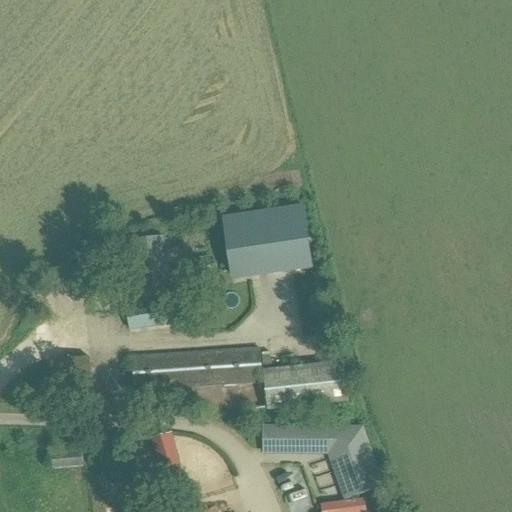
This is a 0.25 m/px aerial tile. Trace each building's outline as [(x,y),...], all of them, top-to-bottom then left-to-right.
[(303,208),(225,220),(232,277),(312,265),(303,208)] [(165,237),(133,241),(139,281),(171,276),(165,237)] [(210,258),(184,262),(187,281),(213,278),(210,258)] [(185,298),(127,307),(130,331),(189,322),(185,298)] [(319,303),(308,306),(315,330),(326,327),(319,303)] [(262,347),(133,356),(136,391),(266,382),(264,370),(265,370),(262,347)] [(90,357),(48,362),(54,408),(97,404),(90,357)] [(264,370),(266,382),(269,410),(350,401),(347,361),(265,370),(264,370)] [(385,489),(363,429),(263,430),(263,455),(331,454),(348,502),(385,489)] [(175,433),(154,438),(164,477),(185,472),(175,433)] [(185,472),(164,477),(172,508),(192,502),(185,472)] [(365,511),(364,501),(323,506),(324,511),(365,511)]
